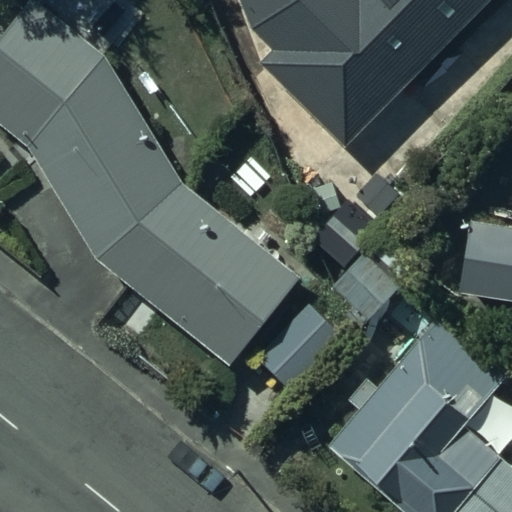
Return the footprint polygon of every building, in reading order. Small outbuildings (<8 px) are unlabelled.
[(234,0),(246,26),(267,43),(252,59),(338,139),(485,0),(234,0)] [(101,54),(25,1),(0,31),(0,130),(16,143),(86,258),(230,364),(304,269),(172,174),(101,54)] [(511,211),(480,207),(471,278),(511,283),(511,211)] [(368,244),(338,277),(372,307),(402,274),(368,244)] [(265,351),(295,380),(346,327),(316,298),(265,351)] [(511,366),(511,351),(442,299),(345,429),(449,507),(445,511),(511,511),(511,410),(491,395),(511,366)]
